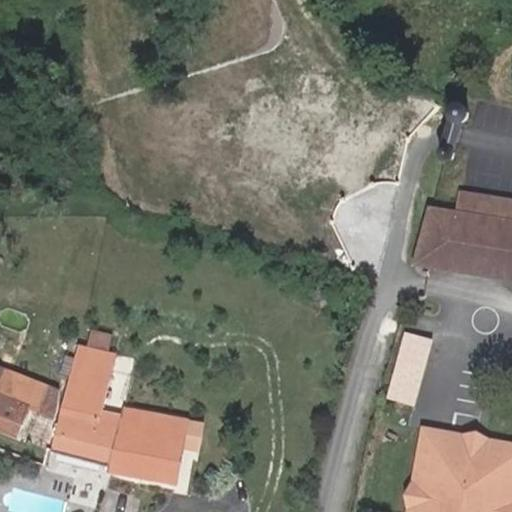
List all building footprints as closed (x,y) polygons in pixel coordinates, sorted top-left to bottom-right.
[(511,200),(459,192),(456,215),(511,223),(511,200)] [(434,211),(425,261),(511,275),(511,223),(456,215),(434,211)] [(109,386),(116,353),(77,343),(68,377),(109,386)] [(394,395),(416,402),(429,360),(405,353),(394,395)] [(34,407),(51,415),(55,391),(50,389),(0,368),(0,429),(16,438),(34,407)] [(65,395),(55,391),(51,415),(60,418),(52,455),(113,469),(112,472),(177,486),(185,447),(190,424),(104,408),(109,386),(68,377),(65,395)] [(204,427),(190,424),(185,447),(199,450),(204,427)] [(511,511),(511,441),(423,428),(409,511),(511,511)]
